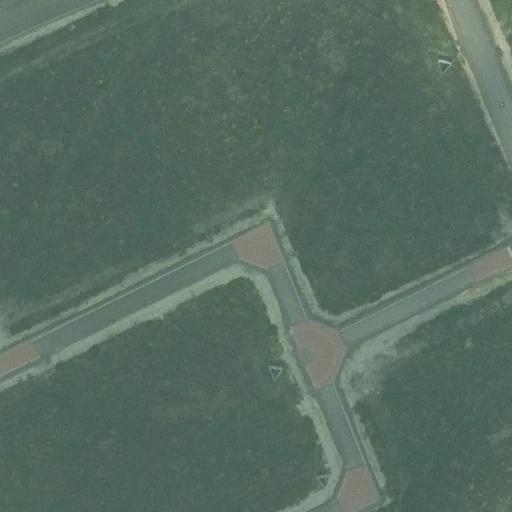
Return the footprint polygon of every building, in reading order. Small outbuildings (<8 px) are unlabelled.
[(460,85),(442,40),(416,50),(412,39),(377,53),(382,67),(390,64),(406,106),(460,85)] [(490,181),(447,199),(465,241),(508,223),(490,181)] [(152,191),(114,209),(134,249),(140,246),(147,261),(173,248),(167,234),(183,226),(167,193),(155,198),(152,191)] [(306,261),(320,297),(370,277),(356,241),(306,261)] [(266,322),(248,285),(206,306),(212,319),(194,327),(209,359),(228,350),(224,342),(266,322)] [(511,292),(484,306),(499,336),(511,330),(511,292)] [(277,476),(284,491),(327,470),(306,427),(269,445),(267,441),(254,448),(270,480),(277,476)] [(511,511),(511,461),(510,458),(470,478),(486,511),(511,511)]
